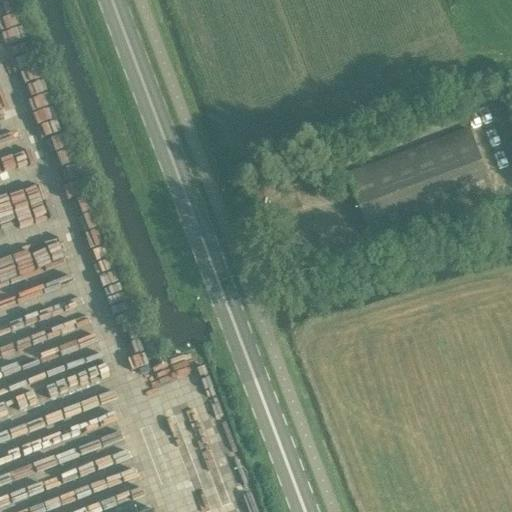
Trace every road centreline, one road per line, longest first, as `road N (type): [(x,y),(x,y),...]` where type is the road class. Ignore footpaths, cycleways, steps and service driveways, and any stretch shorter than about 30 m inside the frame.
road 1 (primary): [(304,511),(111,0)]
road 2 (unclassified): [(333,511),(141,0)]
